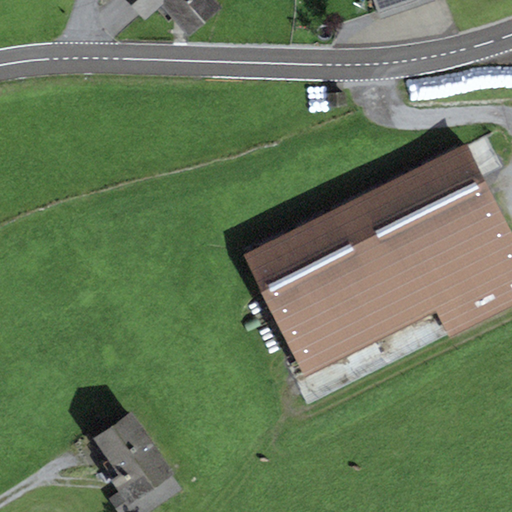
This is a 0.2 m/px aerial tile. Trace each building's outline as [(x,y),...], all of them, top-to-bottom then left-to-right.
[(127,0),(140,15),(146,10),(137,0),(127,0)] [(137,0),(146,10),(147,11),(151,7),(158,0),(137,0)] [(185,33),(217,5),(212,0),(158,0),(151,7),(164,22),(170,16),(185,33)] [(373,0),(377,10),(383,8),(380,0),(373,0)] [(380,0),(383,8),(384,10),(413,0),(380,0)] [(329,95),(330,105),(345,104),(344,94),(329,95)] [(511,302),(511,238),(465,146),(248,254),(307,370),(436,306),(456,296),(470,323),(511,302)] [(450,333),(470,323),(456,296),(436,306),(450,333)] [(168,470),(131,415),(98,437),(112,457),(105,462),(124,489),(110,498),(119,511),(144,511),(179,489),(167,472),(168,470)]
